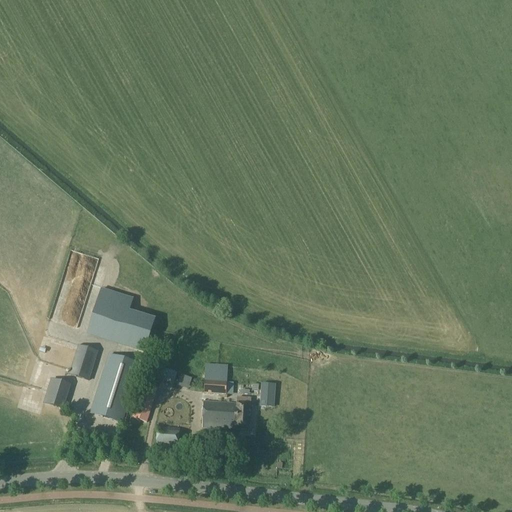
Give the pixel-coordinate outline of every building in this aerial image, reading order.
[(145,354),(152,330),(156,319),(133,312),(130,311),(133,299),(101,289),(100,293),(87,336),(145,354)] [(70,375),(89,381),(98,352),(79,346),(70,375)] [(140,365),(109,355),(90,414),(122,424),(140,365)] [(175,372),(178,364),(155,356),(152,363),(175,372)] [(228,366),(205,365),(204,394),(227,395),(228,366)] [(177,373),(164,368),(160,380),(174,385),(177,373)] [(63,411),(71,385),(51,379),(43,405),(63,411)] [(147,423),(157,388),(142,384),(132,419),(147,423)] [(262,384),(260,406),(273,407),(275,385),(262,384)] [(202,428),(236,430),(249,430),(250,405),(251,405),(251,398),(238,398),(237,403),(203,401),(202,428)] [(83,434),(91,436),(92,429),(84,427),(83,434)] [(179,428),(158,427),(156,448),(178,449),(179,428)]
